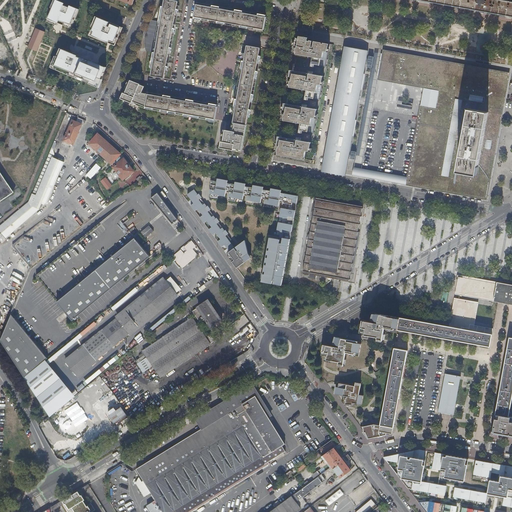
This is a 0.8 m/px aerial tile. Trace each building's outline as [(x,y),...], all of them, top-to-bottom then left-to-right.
[(52,0),(44,18),(68,29),(76,11),(52,0)] [(177,27),(175,25),(180,2),(172,0),(166,0),(164,12),(162,12),(159,21),(152,20),(149,25),(148,26),(147,28),(146,33),(145,36),(145,40),(145,45),(146,47),(146,50),(154,52),(151,67),(153,67),(151,75),(165,78),(171,48),(173,48),(173,45),(172,45),(174,32),(176,33),(177,27)] [(421,0),(511,16),(511,0),(510,0),(511,2),(501,0),(421,0)] [(197,5),(194,17),(264,30),(266,17),(197,5)] [(98,17),(90,34),(114,45),(122,28),(98,17)] [(35,52),(43,32),(34,28),(26,48),(35,52)] [(34,60),(42,63),(51,39),(42,36),(34,60)] [(298,39),(297,46),(315,49),(317,42),(298,39)] [(315,49),(297,46),(296,53),(301,53),(301,54),(308,56),(309,52),(315,53),(313,64),(312,63),(312,64),(326,66),(329,44),(317,42),(315,49)] [(234,123),(236,123),(234,131),(226,130),(226,134),(227,134),(226,139),(225,139),(223,146),(232,148),(243,150),(252,99),(255,84),(255,83),(261,48),(248,46),(242,79),(234,123)] [(345,46),(325,166),(347,171),(367,50),(345,46)] [(59,47),(48,71),(93,92),(104,67),(88,60),(87,61),(81,58),(82,57),(59,47)] [(433,186),(439,187),(459,67),(458,67),(457,69),(455,69),(455,67),(435,63),(434,65),(432,64),(433,63),(415,59),(414,61),(409,60),(410,58),(394,55),(394,57),(391,57),(392,55),(380,53),(376,77),(382,78),(382,76),(385,76),(385,78),(395,80),(396,78),(398,79),(397,81),(415,84),(416,82),(421,83),(420,84),(428,86),(428,91),(429,91),(428,96),(427,96),(424,109),(426,109),(423,124),(421,124),(417,147),(419,148),(418,150),(417,150),(413,170),(415,171),(414,173),(412,173),(411,182),(418,183),(418,181),(421,182),(421,184),(428,185),(429,183),(434,184),(433,186)] [(439,187),(449,189),(469,69),(459,67),(439,187)] [(456,190),(472,193),(472,191),(477,192),(477,193),(484,195),(487,179),(492,155),(480,153),(482,138),(494,140),(495,135),(493,134),(496,117),(498,117),(499,109),(497,109),(498,107),(499,107),(501,99),(499,99),(499,96),(501,97),(505,76),(501,75),(501,77),(499,77),(499,75),(469,69),(449,189),(452,189),(452,187),(457,188),(456,190)] [(293,71),(290,85),(295,86),(295,87),(309,89),(307,97),(306,97),(320,99),(324,76),(314,74),(313,78),(308,78),(308,74),(293,72),(293,71)] [(146,107),(215,119),(218,107),(148,94),(143,93),(146,87),(132,81),(127,93),(125,93),(123,97),(146,107)] [(288,104),(287,104),(285,119),(290,120),(289,120),(303,122),(302,130),(301,130),(314,132),(318,109),(308,107),(307,112),(302,111),(302,108),(287,105),(288,104)] [(69,144),(77,123),(68,120),(60,140),(69,144)] [(91,144),(92,145),(113,164),(115,163),(117,164),(114,166),(124,179),(134,171),(124,158),(123,159),(120,157),(122,154),(101,136),(100,134),(91,144)] [(282,137),(281,137),(280,146),(311,152),(313,142),(302,141),(301,145),(296,144),(297,141),(282,138),(282,137)] [(0,232),(4,237),(6,235),(7,236),(40,208),(42,202),(45,203),(46,202),(48,202),(62,169),(65,161),(55,156),(56,153),(55,149),(53,148),(47,160),(50,162),(33,204),(29,201),(28,204),(28,203),(0,226),(0,232)] [(97,163),(87,174),(92,178),(102,168),(97,163)] [(0,200),(12,193),(0,175),(0,200)] [(101,181),(107,190),(113,186),(107,177),(101,181)] [(210,196),(217,198),(217,195),(225,196),(228,180),(217,178),(217,181),(213,180),(210,196)] [(227,200),(234,201),(235,198),(242,199),(245,183),(235,181),(235,184),(230,183),(227,200)] [(245,203),(252,204),(253,201),(260,203),(263,187),(253,185),(252,187),(248,187),(245,203)] [(195,188),(188,193),(192,198),(189,201),(196,210),(199,208),(203,214),(200,216),(205,222),(208,220),(213,226),(209,228),(213,234),(217,232),(221,238),(218,241),(222,246),(225,244),(230,251),(227,253),(237,267),(245,262),(244,261),(250,255),(240,244),(239,246),(240,247),(239,248),(230,239),(228,240),(227,239),(231,236),(201,197),(199,199),(196,195),(198,194),(197,192),(198,192),(195,188)] [(270,191),(266,190),(263,206),(270,208),(271,205),(278,206),(281,190),(271,188),(270,191)] [(158,193),(151,198),(171,225),(178,220),(158,193)] [(264,282),(282,285),(290,239),(295,210),(291,210),(292,202),(296,203),(297,196),(284,193),(281,208),(280,208),(279,217),(282,217),(281,223),(278,222),(276,231),(279,232),(279,236),(277,235),(276,237),(264,234),(264,238),(267,239),(266,247),(262,246),(261,250),(265,251),(263,259),(260,258),(259,262),(262,263),(261,268),(266,269),(265,274),(262,273),(261,279),(264,279),(264,282)] [(314,216),(304,271),(312,272),(310,279),(316,280),(317,273),(350,279),(363,206),(317,198),(314,216)] [(36,277),(55,303),(70,323),(78,316),(77,315),(121,279),(122,280),(149,258),(134,237),(114,212),(36,277)] [(192,249),(195,247),(192,242),(188,245),(188,244),(184,247),(187,251),(183,255),(180,251),(173,257),(182,268),(197,255),(192,249)] [(498,282),(467,276),(466,279),(497,284),(498,282)] [(459,277),(456,293),(510,303),(510,305),(511,305),(511,287),(497,284),(466,279),(459,277)] [(177,295),(175,292),(177,290),(176,289),(170,280),(167,282),(165,280),(126,312),(102,332),(66,362),(75,374),(78,376),(115,346),(139,326),(177,295)] [(125,297),(114,307),(116,310),(128,299),(125,297)] [(212,326),(222,319),(208,299),(193,309),(198,318),(201,316),(205,321),(207,320),(208,321),(208,320),(212,326)] [(401,317),(398,330),(451,339),(479,344),(490,346),(493,331),(470,326),(474,304),(459,301),(454,327),(450,327),(401,317)] [(11,314),(0,340),(24,376),(45,358),(47,357),(11,314)] [(398,330),(401,317),(381,314),(375,314),(373,320),(374,321),(373,323),(363,321),(361,331),(366,332),(366,335),(378,337),(378,339),(383,340),(385,328),(398,330)] [(144,355),(151,365),(160,378),(214,341),(211,337),(206,340),(205,338),(203,335),(200,331),(199,330),(202,329),(197,322),(195,324),(191,318),(141,352),(144,355)] [(507,353),(496,414),(509,416),(511,401),(511,400),(511,337),(510,338),(507,353)] [(358,354),(360,344),(356,344),(356,342),(340,339),(335,338),(332,345),(333,345),(333,347),(328,346),(326,357),(325,361),(327,361),(337,362),(337,364),(342,365),(344,353),(353,355),(353,353),(358,354)] [(382,418),(380,425),(394,427),(408,351),(395,348),(394,353),(394,355),(382,418)] [(139,363),(137,360),(135,362),(141,371),(151,365),(144,355),(142,356),(144,359),(139,363)] [(45,358),(24,376),(50,416),(75,395),(45,358)] [(444,374),(445,374),(440,404),(439,403),(437,412),(440,412),(440,413),(450,415),(450,414),(454,415),(455,407),(455,404),(460,380),(460,377),(461,377),(461,376),(459,376),(446,373),(446,374),(444,374)] [(101,388),(106,384),(101,377),(95,382),(101,388)] [(358,395),(360,385),(355,384),(354,386),(337,383),(335,394),(344,396),(345,396),(345,404),(349,405),(352,405),(352,403),(361,405),(363,396),(358,395)] [(138,484),(145,496),(155,511),(192,511),(270,464),(268,462),(270,461),(271,462),(273,461),(273,460),(286,452),(282,446),(285,444),(275,428),(273,429),(266,419),(268,417),(271,416),(252,385),(180,429),(185,438),(131,472),(138,484)] [(295,400),(301,396),(298,391),(292,396),(295,400)] [(282,401),(276,405),(280,412),(286,409),(282,401)] [(79,411),(69,415),(67,410),(55,415),(65,438),(86,429),(79,411)] [(511,416),(509,416),(496,414),(493,432),(506,434),(506,433),(510,434),(510,435),(511,435),(511,416)] [(273,429),(275,428),(268,417),(266,419),(273,429)] [(394,427),(380,425),(374,424),(360,427),(369,438),(393,433),(394,427)] [(320,450),(324,454),(327,451),(326,450),(330,447),(331,448),(335,446),(333,443),(332,441),(320,450)] [(321,475),(322,474),(333,466),(342,459),(334,448),(324,455),(327,459),(315,469),(316,472),(311,476),(314,480),(321,475)] [(445,495),(447,486),(421,481),(426,451),(419,450),(384,457),(386,460),(400,462),(399,469),(404,470),(402,480),(408,489),(445,495)] [(317,452),(307,459),(308,460),(310,460),(312,462),(320,456),(317,452)] [(466,464),(467,458),(435,452),(432,469),(446,471),(445,477),(465,481),(468,464),(466,464)] [(351,459),(348,455),(342,459),(333,466),(341,478),(351,471),(346,463),(351,459)] [(511,466),(476,460),(473,477),(490,480),(488,493),(455,487),(453,497),(486,502),(488,493),(504,496),(503,506),(511,507),(511,466)] [(306,467),(303,462),(295,468),(298,472),(306,467)] [(278,506),(270,511),(294,511),(306,504),(302,498),(326,480),(322,474),(321,475),(314,480),(301,489),(278,506)] [(276,488),(284,482),(281,478),(273,484),(276,488)] [(340,491),(325,502),(329,507),(344,496),(340,491)] [(76,492),(60,502),(66,511),(88,511),(90,511),(88,508),(86,509),(76,492)] [(374,496),(358,510),(360,511),(367,511),(379,502),(374,496)] [(455,511),(457,506),(429,501),(418,502),(426,511),(455,511)]
